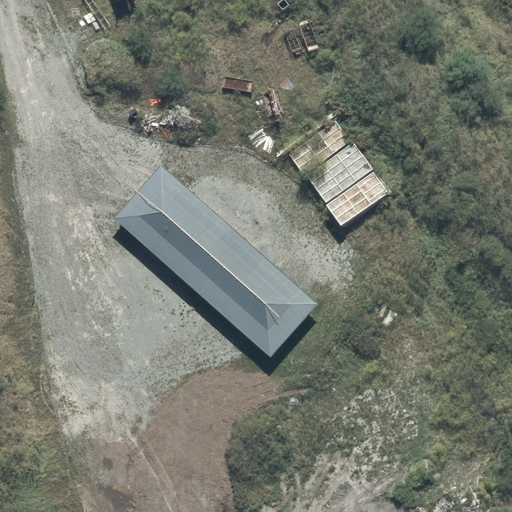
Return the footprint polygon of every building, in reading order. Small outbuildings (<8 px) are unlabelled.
[(391,200),(335,123),(287,157),(343,235),(391,200)] [(184,325),(166,288),(150,295),(168,332),(184,325)] [(245,315),(230,323),(249,357),(264,349),(245,315)] [(225,323),(196,337),(213,373),(227,366),(228,368),(243,361),(225,323)] [(70,366),(53,330),(39,337),(56,373),(70,366)]
